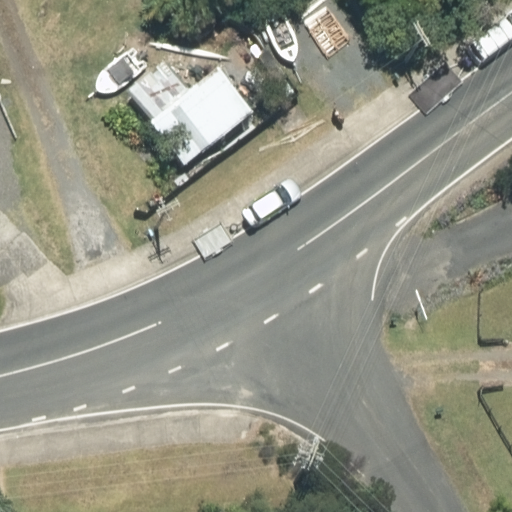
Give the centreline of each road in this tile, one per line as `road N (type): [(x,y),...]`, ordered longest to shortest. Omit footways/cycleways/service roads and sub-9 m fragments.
road 1 (tertiary): [(257,278),(511,94)]
road 2 (residential): [(430,511),(347,386),(257,278)]
road 3 (tertiary): [(0,379),(56,366),(257,278)]
